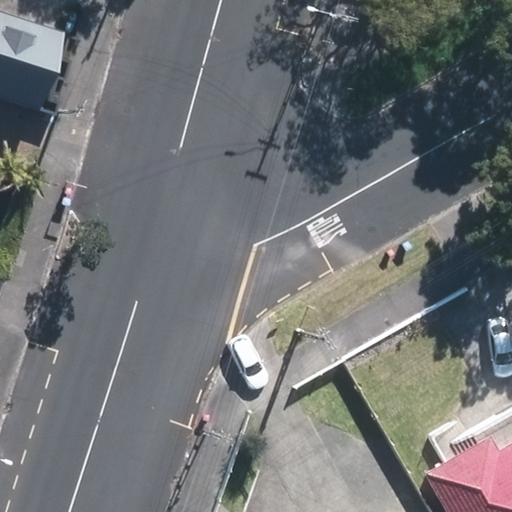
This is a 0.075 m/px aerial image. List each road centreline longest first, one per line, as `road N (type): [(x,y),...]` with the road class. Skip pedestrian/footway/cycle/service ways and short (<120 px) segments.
road 1 (residential): [(150,257),(254,246),(511,104)]
road 2 (secondary): [(150,257),(68,511)]
road 3 (secondary): [(221,0),(150,257)]
